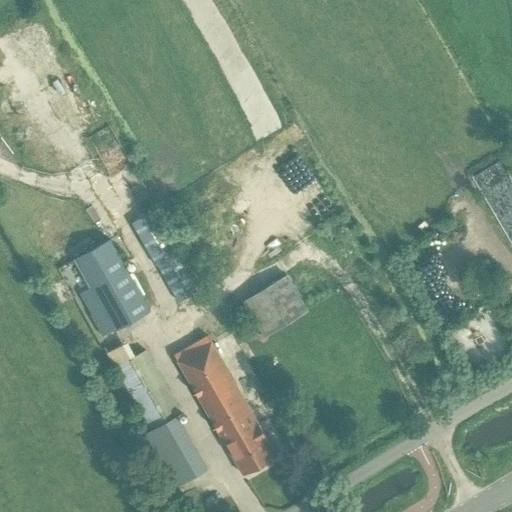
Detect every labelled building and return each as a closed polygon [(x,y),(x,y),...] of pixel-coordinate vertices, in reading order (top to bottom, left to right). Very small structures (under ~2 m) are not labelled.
[(153,209),(131,221),(178,302),(199,290),(177,252),(178,252),(153,209)] [(115,333),(113,329),(148,310),(109,240),(74,259),(102,310),(91,316),(103,339),(115,333)] [(286,274),(240,300),(263,337),(308,311),(286,274)] [(207,336),(173,355),(242,475),(276,455),(207,336)] [(127,341),(108,351),(116,366),(150,428),(144,432),(173,486),(180,482),(188,478),(206,467),(177,414),(180,412),(145,350),(134,356),(127,341)]
